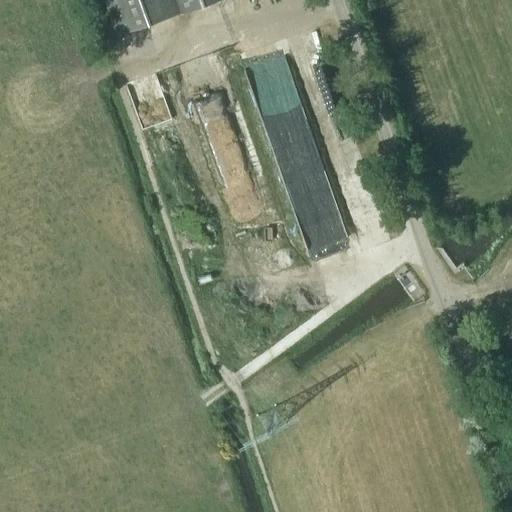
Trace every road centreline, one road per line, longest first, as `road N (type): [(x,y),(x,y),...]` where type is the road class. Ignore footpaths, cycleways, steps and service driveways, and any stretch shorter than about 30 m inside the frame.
road 1 (unclassified): [(448,309),(336,0)]
road 2 (track): [(448,309),(511,489)]
